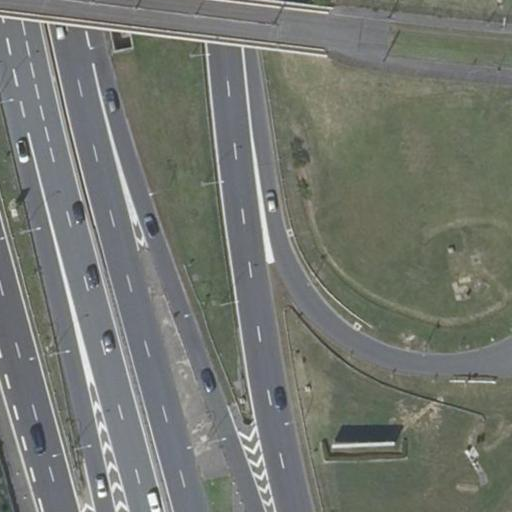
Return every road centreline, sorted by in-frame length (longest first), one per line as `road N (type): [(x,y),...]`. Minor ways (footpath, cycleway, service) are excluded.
road 1 (trunk): [(252,511),(75,0)]
road 2 (motorway): [(505,360),(436,364),(389,355),(346,337),(292,283),(278,245),(255,71),(230,0)]
road 3 (trunk): [(190,511),(62,0)]
road 4 (motorway): [(294,511),(248,269),(224,0)]
road 5 (trunk): [(25,43),(145,511)]
road 6 (trunk): [(25,43),(19,135),(104,511)]
road 7 (motorway): [(0,291),(60,511)]
